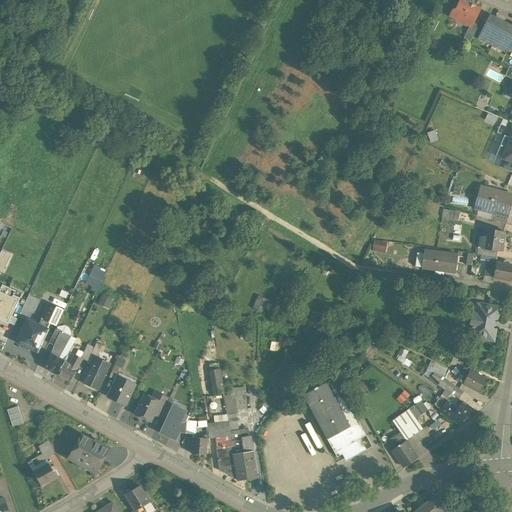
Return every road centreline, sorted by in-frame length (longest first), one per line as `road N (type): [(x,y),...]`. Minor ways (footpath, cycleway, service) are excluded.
road 1 (track): [(0,58),(374,273)]
road 2 (unclassified): [(0,365),(154,452)]
road 3 (unclassified): [(353,511),(421,478),(504,465)]
road 4 (residential): [(511,294),(374,273)]
road 5 (unclassified): [(154,452),(264,511)]
